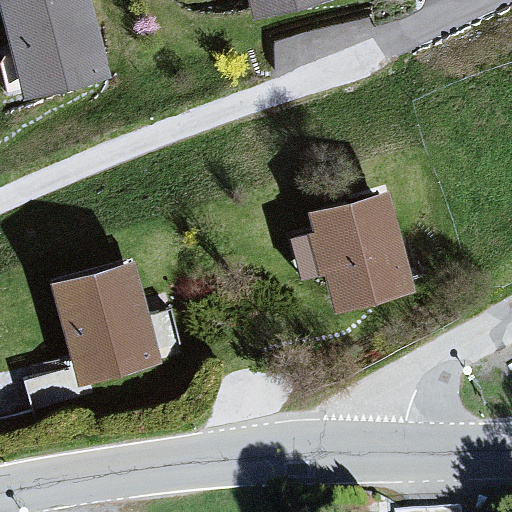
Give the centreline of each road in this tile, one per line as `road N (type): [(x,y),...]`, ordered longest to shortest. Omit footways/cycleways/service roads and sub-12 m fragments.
road 1 (residential): [(0,493),(176,464),(405,452)]
road 2 (residential): [(511,319),(415,391),(405,452)]
